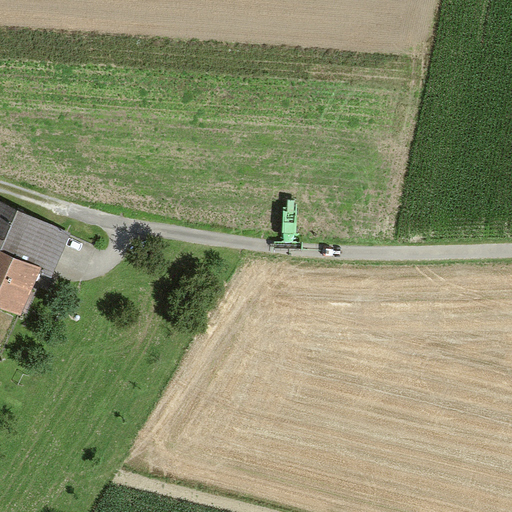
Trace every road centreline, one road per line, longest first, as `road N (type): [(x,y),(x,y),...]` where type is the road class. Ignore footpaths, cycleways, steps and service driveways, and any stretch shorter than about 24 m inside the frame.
road 1 (residential): [(511,255),(308,252),(129,225)]
road 2 (track): [(0,187),(129,225)]
